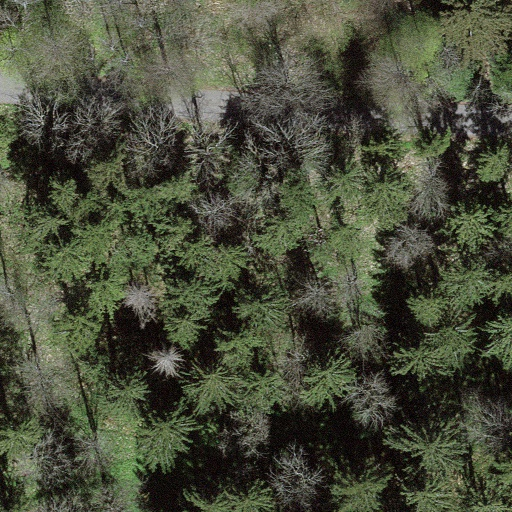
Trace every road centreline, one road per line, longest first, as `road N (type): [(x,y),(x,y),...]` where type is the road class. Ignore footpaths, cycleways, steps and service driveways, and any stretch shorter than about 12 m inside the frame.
road 1 (track): [(511,407),(0,484)]
road 2 (unclassified): [(0,83),(511,119)]
